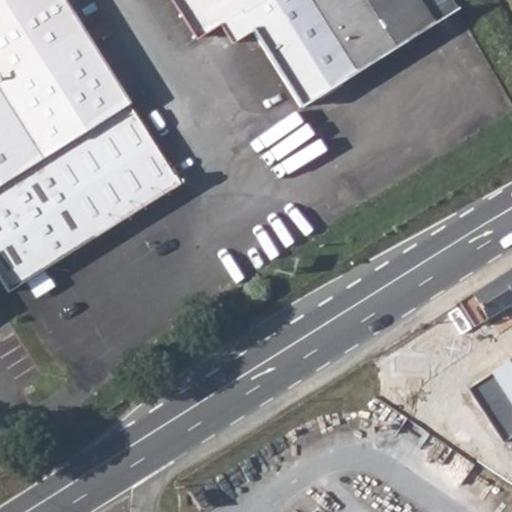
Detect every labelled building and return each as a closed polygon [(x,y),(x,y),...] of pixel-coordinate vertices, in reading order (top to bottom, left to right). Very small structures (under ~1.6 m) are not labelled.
[(63,0),(0,0),(0,274),(10,290),(179,184),(63,0)] [(175,0),(199,38),(221,24),(233,43),(253,30),(302,107),(459,8),(454,0),(175,0)] [(511,266),(471,293),(488,318),(511,302),(511,266)] [(450,306),(432,317),(442,332),(460,321),(450,306)] [(511,337),(482,356),(492,372),(511,359),(511,337)] [(511,359),(492,372),(469,387),(502,438),(511,431),(511,359)]
